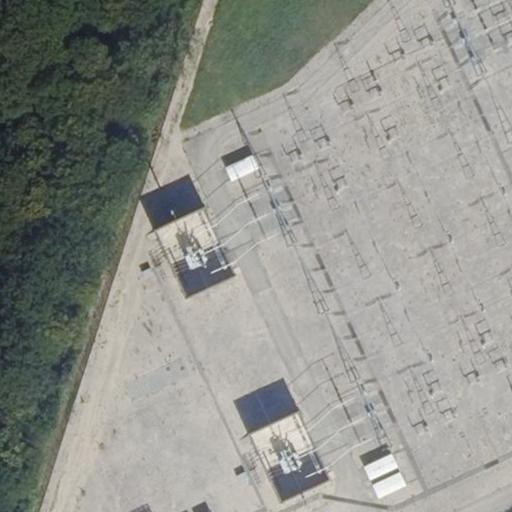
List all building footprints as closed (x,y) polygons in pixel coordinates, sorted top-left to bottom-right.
[(255,155),(227,167),(232,179),(260,168),(255,155)] [(206,264),(197,240),(213,235),(204,210),(158,226),(175,275),(206,264)] [(301,411),(250,433),(281,502),(331,479),(301,411)] [(365,466),(370,478),(396,466),(391,454),(365,466)] [(398,474),(375,484),(380,497),(404,486),(398,474)]
